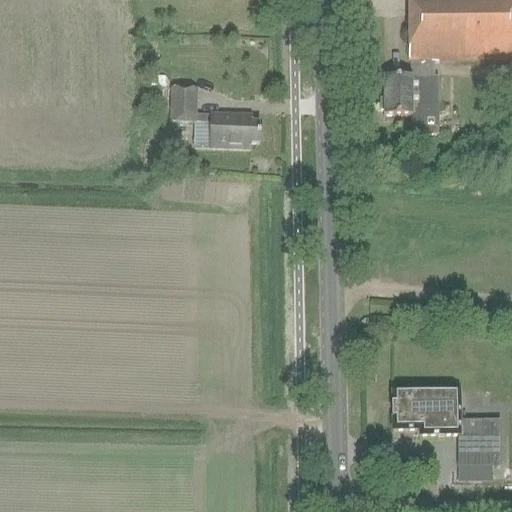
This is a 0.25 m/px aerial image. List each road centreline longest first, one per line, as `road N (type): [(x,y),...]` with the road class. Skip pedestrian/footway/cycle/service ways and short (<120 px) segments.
road 1 (primary): [(337,511),(328,0)]
road 2 (track): [(511,303),(334,293)]
road 3 (track): [(337,499),(511,506)]
